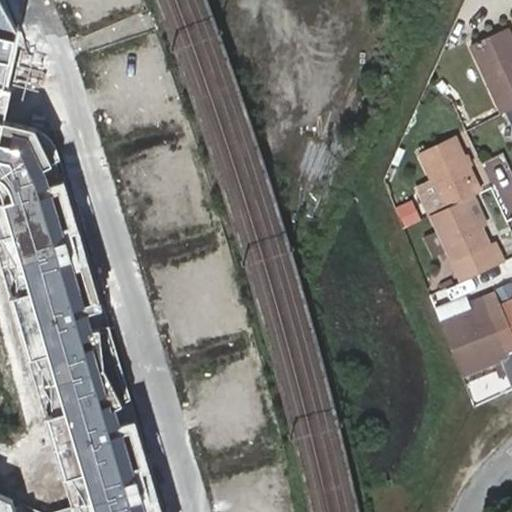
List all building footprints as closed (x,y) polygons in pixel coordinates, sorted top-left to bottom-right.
[(0,0),(0,59),(19,64),(27,30),(13,0),(0,0)] [(467,47),(498,115),(507,111),(511,108),(511,51),(502,30),(467,47)] [(19,64),(0,59),(0,257),(72,503),(40,511),(38,511),(0,495),(0,511),(165,511),(65,151),(60,144),(45,132),(21,126),(29,92),(13,88),(19,64)] [(471,195),(474,194),(448,138),(414,153),(440,209),(462,199),(471,195)] [(462,199),(475,229),(484,224),(471,195),(462,199)] [(457,281),(500,262),(491,242),(483,246),(475,229),(462,199),(440,209),(428,214),(435,230),(442,246),(457,281)] [(442,246),(435,230),(422,236),(429,252),(442,246)] [(438,321),(460,373),(505,353),(479,295),(464,301),(468,309),(457,313),(438,321)] [(468,309),(464,301),(453,306),(457,313),(468,309)]
